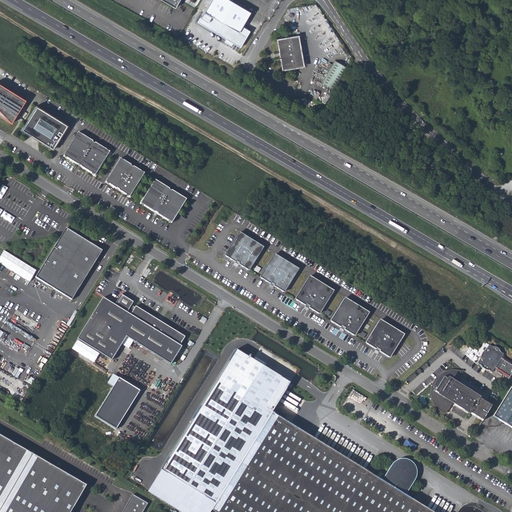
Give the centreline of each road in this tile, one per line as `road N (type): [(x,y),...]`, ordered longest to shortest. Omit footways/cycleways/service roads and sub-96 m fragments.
road 1 (unclassified): [(511,474),(0,158)]
road 2 (trunk): [(14,0),(511,291)]
road 3 (trunk): [(492,252),(60,0)]
road 4 (tertiary): [(324,0),(399,105),(511,205)]
road 5 (unknown): [(150,479),(234,348),(243,346),(328,405)]
road 6 (residential): [(289,0),(245,76),(321,114)]
